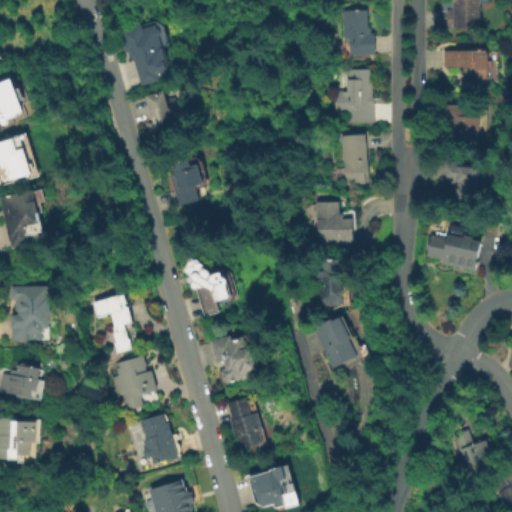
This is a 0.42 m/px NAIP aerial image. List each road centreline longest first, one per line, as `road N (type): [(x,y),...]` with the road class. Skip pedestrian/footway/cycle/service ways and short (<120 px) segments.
road 1 (residential): [(228,511),(79,0)]
road 2 (residential): [(390,511),(467,336),(479,318),(511,298)]
road 3 (residential): [(459,354),(426,332),(406,297),(407,159)]
road 4 (residential): [(407,159),(420,143),(419,0)]
road 5 (residential): [(396,0),(398,140),(407,159)]
